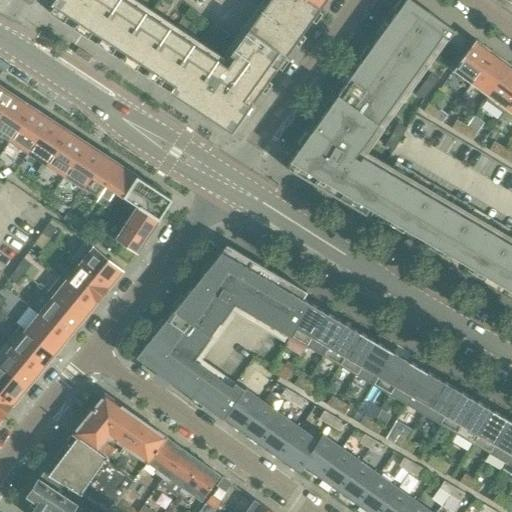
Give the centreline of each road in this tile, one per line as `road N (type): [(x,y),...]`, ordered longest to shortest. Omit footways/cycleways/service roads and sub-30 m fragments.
road 1 (tertiary): [(511,357),(228,189)]
road 2 (residential): [(308,511),(90,349)]
road 3 (tertiary): [(228,189),(0,42)]
road 4 (residential): [(228,189),(361,0)]
road 5 (residential): [(90,349),(228,189)]
road 6 (residential): [(0,473),(90,349)]
